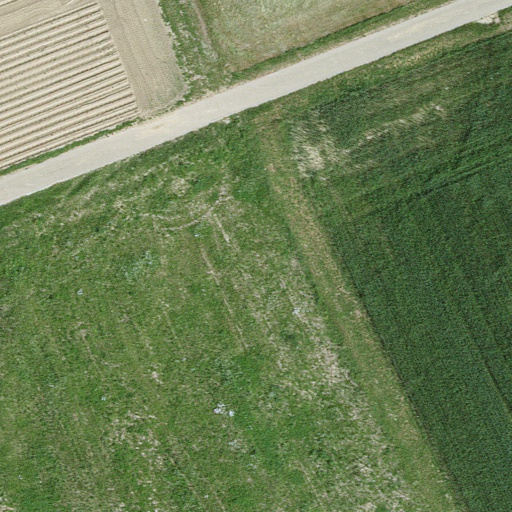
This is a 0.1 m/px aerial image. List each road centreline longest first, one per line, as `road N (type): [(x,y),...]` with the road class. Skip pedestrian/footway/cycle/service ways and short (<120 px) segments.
road 1 (unclassified): [(0,195),(506,0)]
road 2 (track): [(200,118),(152,0)]
